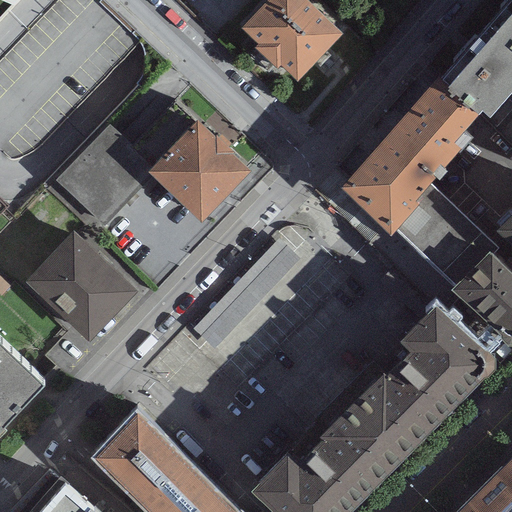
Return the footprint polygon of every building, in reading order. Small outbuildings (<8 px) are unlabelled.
[(342,38),(303,0),(271,0),(242,31),(294,85),(342,38)] [(489,124),(511,98),(511,0),(438,85),(479,120),(481,117),(489,124)] [(438,85),(339,192),(391,240),(395,235),(419,210),(414,206),(431,189),(472,143),(465,136),(479,120),(438,85)] [(175,103),(131,148),(156,172),(150,178),(199,226),(249,176),(232,159),(234,156),(217,139),(214,141),(196,124),(175,103)] [(96,234),(150,178),(156,172),(131,148),(108,126),(48,187),(96,234)] [(498,253),(431,189),(414,206),(419,210),(395,235),(455,292),(488,258),(490,261),(498,253)] [(511,221),(496,237),(511,252),(511,221)] [(137,294),(73,233),(26,284),(88,344),(137,294)] [(300,259),(279,239),(193,329),(214,349),(300,259)] [(511,279),(490,261),(488,258),(455,292),(450,296),(507,351),(511,351),(511,279)] [(354,511),(494,375),(436,312),(250,498),(263,511),(354,511)] [(0,437),(44,392),(0,349),(0,437)] [(232,511),(135,417),(89,464),(138,511),(232,511)] [(511,511),(511,460),(460,511),(511,511)] [(87,511),(63,490),(43,511),(87,511)]
